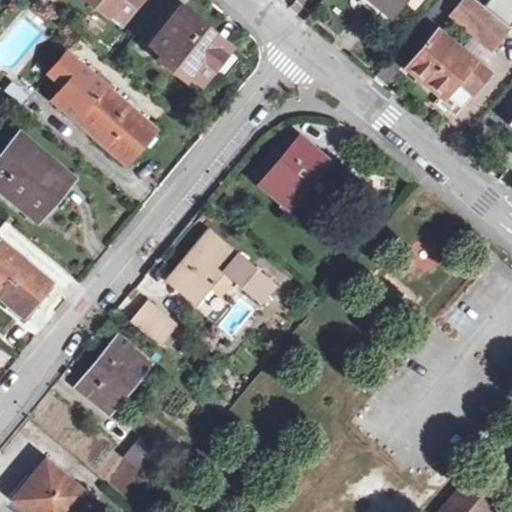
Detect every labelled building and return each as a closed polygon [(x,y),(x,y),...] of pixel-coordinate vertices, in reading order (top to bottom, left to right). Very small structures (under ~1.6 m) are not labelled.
[(96,0),(122,20),(137,0),(96,0)] [(325,0),(321,6),(341,23),(350,11),(336,0),(325,0)] [(370,0),(390,16),(403,0),(370,0)] [(437,5),(432,0),(409,0),(428,16),(437,5)] [(478,0),(467,0),(455,15),(494,47),(511,27),(507,24),(478,0)] [(511,13),(495,0),(478,0),(507,24),(511,17),(511,13)] [(201,83),(229,48),(181,11),(153,45),(201,83)] [(408,68),(458,110),(490,72),(441,30),(408,68)] [(201,83),(153,45),(150,49),(198,87),(205,92),(221,71),(232,80),(245,64),(234,56),(235,54),(229,48),(201,83)] [(54,100),(128,162),(156,129),(106,87),(95,78),(67,55),(49,74),(66,87),(54,100)] [(99,72),(95,78),(106,87),(111,82),(99,72)] [(0,155),(0,188),(3,191),(6,188),(39,215),(55,194),(59,196),(73,178),(18,133),(0,155)] [(263,181),(296,143),(287,135),(254,174),(263,181)] [(301,137),(296,143),(263,181),(260,185),(302,220),(322,196),(310,186),(330,162),(301,137)] [(182,280),(176,287),(197,305),(224,272),(261,302),(275,285),(209,231),(174,272),(182,280)] [(0,296),(23,314),(34,301),(49,283),(0,242),(0,296)] [(168,279),(176,287),(182,280),(174,272),(168,279)] [(49,283),(34,301),(40,305),(54,287),(49,283)] [(261,302),(266,307),(280,290),(275,285),(261,302)] [(148,303),(132,322),(159,345),(175,326),(148,303)] [(79,386),(110,412),(149,364),(118,339),(79,386)] [(124,457),(147,476),(163,457),(140,438),(124,457)] [(15,497),(30,509),(36,503),(42,508),(38,511),(72,511),(87,493),(45,460),(15,497)] [(489,511),(496,505),(478,490),(467,482),(442,511),(489,511)]
